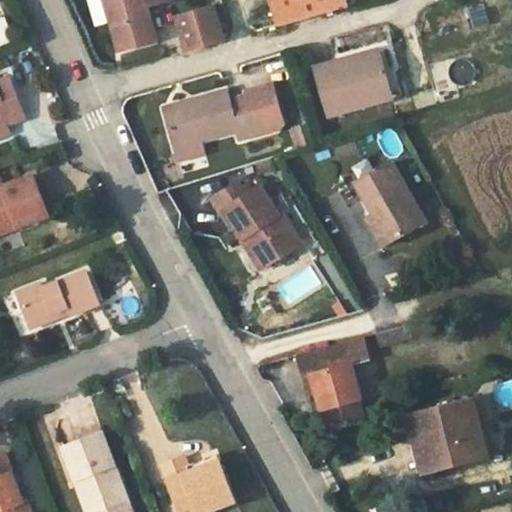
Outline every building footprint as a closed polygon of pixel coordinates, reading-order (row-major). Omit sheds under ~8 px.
[(117,39),(129,47),(147,42),(154,30),(148,5),(170,0),(107,0),(108,0),(109,0),(113,0),(115,4),(110,6),(117,39)] [(271,0),(278,24),(347,6),(345,0),(271,0)] [(178,19),(188,49),(222,40),(213,9),(178,19)] [(0,17),(0,46),(14,41),(3,16),(0,17)] [(154,30),(147,42),(156,40),(154,30)] [(120,49),(129,47),(117,39),(120,49)] [(343,53),(346,60),(379,51),(387,78),(377,80),(384,103),(404,97),(398,77),(399,67),(391,40),(343,53)] [(330,119),(384,103),(377,80),(387,78),(379,51),(346,60),(315,69),(330,119)] [(0,125),(3,124),(8,122),(9,126),(24,120),(8,79),(0,82),(0,125)] [(176,148),(201,141),(237,131),(238,136),(275,126),(281,119),(273,87),(245,98),(230,102),(227,91),(165,109),(176,148)] [(205,155),(201,141),(176,148),(180,162),(205,155)] [(270,158),(256,162),(259,173),(272,170),(270,158)] [(357,183),(375,214),(391,243),(425,224),(391,164),(357,183)] [(32,176),(3,187),(0,188),(0,228),(15,223),(17,228),(48,216),(32,176)] [(247,197),(243,189),(239,184),(216,199),(242,241),(247,238),(265,267),(302,245),(282,213),(278,216),(261,188),(254,192),(247,197)] [(247,197),(254,192),(250,185),(243,189),(247,197)] [(383,248),(391,243),(375,214),(367,219),(383,248)] [(0,234),(17,228),(15,223),(0,228),(0,234)] [(260,270),(265,267),(247,238),(242,241),(260,270)] [(29,311),(35,327),(53,320),(51,313),(65,308),(68,315),(68,317),(99,305),(86,273),(41,289),(39,285),(16,294),(23,314),(29,311)] [(53,320),(68,315),(65,308),(51,313),(53,320)] [(29,311),(23,314),(29,329),(35,327),(29,311)] [(396,328),(400,341),(412,337),(410,330),(404,326),(396,328)] [(381,346),(400,341),(396,328),(377,333),(381,346)] [(346,342),(352,364),(368,360),(363,337),(346,342)] [(311,375),(315,390),(322,411),(333,407),(340,431),(356,428),(363,416),(358,400),(362,399),(352,364),(346,342),(298,356),(304,377),(311,375)] [(308,391),(315,390),(311,375),(304,377),(308,391)] [(422,436),(431,471),(489,456),(474,399),(408,416),(414,438),(422,436)] [(82,480),(93,511),(131,511),(104,434),(64,449),(76,482),(82,480)] [(422,436),(414,438),(423,473),(431,471),(422,436)] [(0,511),(30,511),(26,503),(24,504),(11,472),(14,471),(7,453),(0,455),(0,511)] [(191,473),(219,463),(217,456),(188,467),(191,473)] [(211,511),(235,504),(219,463),(191,473),(188,467),(185,459),(163,467),(179,511),(211,511)] [(87,511),(93,511),(82,480),(76,482),(87,511)]
